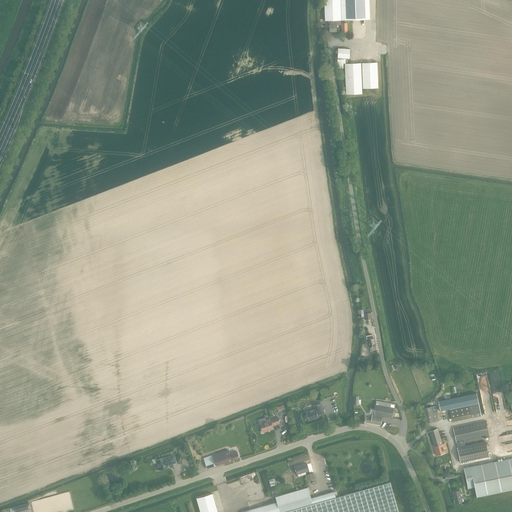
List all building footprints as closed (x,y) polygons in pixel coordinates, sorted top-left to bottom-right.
[(340,0),(324,0),(325,21),(329,21),(341,20),(340,0)] [(363,0),(341,0),(342,20),(365,19),(363,0)] [(341,20),(329,21),(329,32),(336,31),(336,24),(341,24),(341,33),(347,33),(347,23),(341,23),(341,20)] [(338,48),(337,68),(343,68),(343,63),(345,63),(345,58),(349,58),(350,49),(338,48)] [(345,64),(346,94),(362,94),(361,63),(345,64)] [(377,63),(371,63),(362,63),(363,88),(378,88),(377,63)] [(369,309),(361,310),(361,314),(364,314),(365,320),(372,319),(371,312),(370,313),(369,309)] [(369,347),(370,350),(371,351),(375,350),(375,349),(375,346),(373,335),(367,336),(369,347)] [(366,417),(365,422),(380,425),(382,416),(392,418),(394,408),(394,405),(391,404),(391,403),(380,402),(377,401),(376,405),(374,415),(369,414),(368,417),(366,417)] [(439,421),(436,406),(435,401),(430,402),(431,407),(423,408),(426,423),(439,421)] [(306,412),(307,414),(306,414),(306,415),(305,415),(305,416),(305,417),(306,418),(307,419),(308,419),(309,420),(318,417),(318,415),(324,413),(321,403),(314,405),(315,409),(306,412)] [(471,417),(468,406),(449,410),(452,422),(471,417)] [(280,423),(278,417),(270,420),(270,419),(259,422),(263,432),(273,428),(272,426),(280,423)] [(453,428),(456,443),(457,447),(457,448),(460,462),(489,456),(485,441),(465,446),(464,441),(489,436),(486,421),(453,428)] [(438,428),(429,431),(435,451),(436,455),(444,453),(442,444),(444,443),(444,441),(443,441),(442,438),(441,439),(438,428)] [(511,433),(500,435),(501,443),(511,441),(511,433)] [(203,458),(207,469),(239,458),(237,452),(229,454),(228,450),(203,458)] [(156,460),(159,470),(167,467),(166,466),(176,463),(173,455),(164,458),(156,460)] [(511,458),(464,469),(468,487),(474,486),(477,496),(480,495),(511,488),(511,458)] [(309,471),(307,463),(295,467),(297,474),(309,471)] [(305,475),(307,481),(315,479),(313,473),(305,475)] [(244,511),(398,511),(390,482),(336,498),(334,491),(311,498),(308,487),(275,497),(276,502),(244,511)] [(459,490),(452,492),(455,504),(462,502),(459,490)] [(217,511),(212,493),(196,498),(200,511),(217,511)] [(27,503),(14,507),(15,511),(17,511),(28,509),(27,503)]
